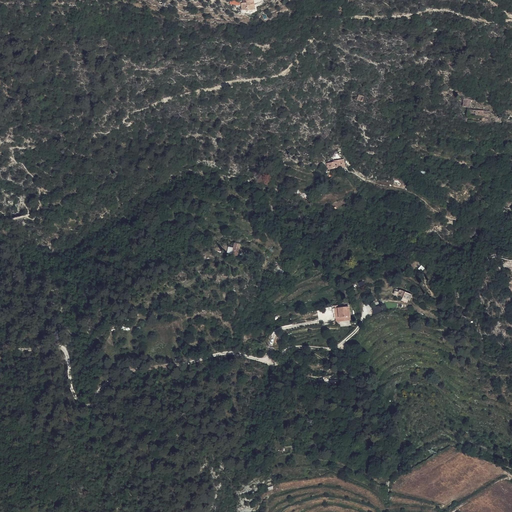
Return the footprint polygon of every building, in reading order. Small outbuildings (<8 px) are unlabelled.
[(249,12),(256,11),(255,4),(254,1),(247,1),(247,3),(248,11),(249,12)] [(467,108),(471,102),(465,98),(462,104),(467,108)] [(481,119),(483,119),(484,112),(468,111),(467,118),(481,119)] [(231,255),(237,256),(240,244),(235,242),(231,255)] [(395,287),(392,291),(401,296),(404,291),(395,287)] [(371,308),(373,314),(383,311),(381,305),(371,308)] [(337,308),(339,317),(336,318),(337,322),(351,319),(347,306),(337,308)]
